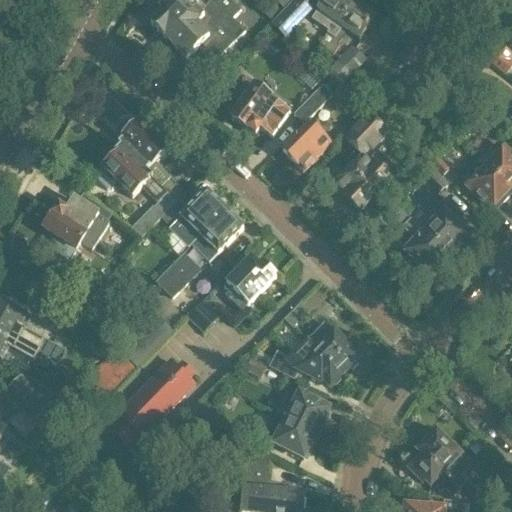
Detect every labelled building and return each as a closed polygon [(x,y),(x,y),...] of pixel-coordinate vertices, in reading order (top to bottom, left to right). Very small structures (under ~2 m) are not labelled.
[(196,11),(202,5),(196,0),(166,0),(158,8),(153,7),(145,15),(145,21),(186,63),(199,50),(214,65),(245,34),(233,22),(242,13),(228,0),(214,0),(199,15),(196,11)] [(285,39),(310,12),(298,0),(273,27),(285,39)] [(297,0),(275,0),(274,1),(286,12),(297,0)] [(336,40),(343,30),(339,26),(355,4),(349,0),(326,0),(311,22),(328,33),(327,34),(336,40)] [(360,41),(376,18),(355,4),(339,26),(343,30),(336,40),(327,34),(319,47),(333,57),(338,49),(336,47),(347,32),(360,41)] [(409,71),(427,52),(415,41),(397,60),(409,71)] [(435,45),(422,59),(434,70),(447,57),(435,45)] [(496,46),(485,61),(504,77),(511,66),(508,63),(511,58),(496,46)] [(319,72),(331,59),(319,48),(307,60),(319,72)] [(337,93),(367,64),(352,49),(323,78),(337,93)] [(434,83),(440,76),(434,70),(422,59),(400,81),(414,95),(429,79),(434,83)] [(254,90),(246,84),(243,85),(235,97),(235,101),(243,107),(232,122),(248,134),(254,127),(272,140),(285,122),(290,115),(255,89),(254,90)] [(315,115),(332,97),(322,88),(293,117),(303,127),(306,124),(315,115)] [(360,213),(389,183),(367,162),(390,139),(367,116),(344,139),(358,153),(349,163),(354,168),(335,188),(360,213)] [(484,133),(491,125),(482,116),(475,124),(484,133)] [(331,146),(310,126),(282,155),(303,175),(331,146)] [(121,151),(124,155),(151,181),(154,184),(155,185),(161,190),(164,193),(167,196),(177,206),(186,197),(155,166),(165,156),(137,129),(124,143),(126,145),(121,151)] [(509,193),(511,189),(511,158),(504,151),(485,170),(509,193)] [(112,195),(119,188),(132,201),(143,191),(158,206),(167,196),(164,193),(161,190),(155,185),(154,184),(151,181),(124,155),(105,174),(105,175),(99,181),(98,186),(108,195),(112,195)] [(442,180),(449,172),(436,161),(430,168),(442,180)] [(485,170),(479,164),(461,182),(468,189),(466,190),(490,213),(509,193),(485,170)] [(437,200),(449,188),(441,180),(442,180),(430,168),(417,181),(437,200)] [(200,239),(225,214),(207,195),(176,227),(176,233),(191,248),(194,245),(200,239)] [(54,217),(44,233),(58,242),(53,250),(54,255),(66,262),(70,261),(75,254),(76,254),(81,246),(92,253),(109,226),(106,224),(110,217),(81,197),(76,204),(74,202),(62,222),(54,217)] [(433,221),(423,232),(448,257),(467,237),(456,226),(463,219),(446,201),(429,217),(433,221)] [(389,233),(405,216),(395,207),(379,224),(389,233)] [(213,263),(243,231),(225,214),(200,239),(194,245),(213,263)] [(429,277),(448,257),(422,233),(423,232),(417,227),(409,234),(415,240),(403,253),(429,277)] [(173,303),(201,274),(184,257),(156,286),(173,303)] [(260,270),(252,262),(225,290),(234,299),(229,303),(241,315),(276,281),(263,268),(260,270)] [(79,289),(70,303),(83,311),(92,297),(79,289)] [(209,298),(202,305),(209,312),(216,305),(209,298)] [(0,331),(38,353),(50,364),(50,363),(56,367),(62,361),(66,352),(25,331),(21,329),(27,318),(0,303),(0,331)] [(109,335),(119,323),(97,305),(87,318),(109,335)] [(204,337),(219,321),(209,312),(202,305),(187,320),(204,337)] [(309,314),(301,306),(285,322),(293,330),(309,314)] [(111,347),(118,353),(136,370),(138,372),(174,334),(148,309),(111,347)] [(358,366),(358,363),(360,360),(344,345),(344,342),(339,338),(336,338),(324,326),(307,344),(317,353),(343,378),(350,371),(353,371),(358,366)] [(38,353),(0,331),(0,361),(3,363),(9,351),(45,371),(50,364),(38,353)] [(333,388),(336,389),(341,383),(341,380),(343,378),(317,353),(307,344),(288,363),(283,358),(278,355),(270,370),(297,384),(301,375),(330,390),(333,388)] [(118,353),(87,384),(104,401),(136,370),(118,353)] [(245,373),(259,380),(265,370),(251,362),(245,373)] [(143,441),(194,389),(182,377),(170,365),(118,418),(113,413),(102,425),(136,458),(147,446),(143,441)] [(47,411),(52,406),(23,377),(5,395),(34,424),(35,422),(47,411)] [(287,422),(317,437),(329,412),(300,397),(299,398),(290,393),(278,417),(287,422)] [(198,416),(211,423),(217,412),(204,405),(198,416)] [(47,411),(35,422),(52,439),(63,428),(47,411)] [(25,441),(37,429),(20,413),(8,426),(25,441)] [(304,462),(317,437),(287,422),(278,417),(266,442),(274,446),(274,447),(304,462)] [(203,423),(192,418),(185,425),(195,430),(203,423)] [(0,486),(1,487),(9,472),(0,466),(0,439),(6,428),(0,424),(0,486)] [(68,453),(85,469),(103,450),(87,434),(68,453)] [(461,459),(436,434),(434,435),(431,435),(425,441),(425,446),(417,453),(421,457),(421,456),(442,477),(450,485),(450,484),(458,493),(465,486),(467,484),(462,479),(461,472),(454,465),(461,459)] [(255,457),(235,455),(232,484),(244,485),(240,511),(304,511),(305,504),(303,504),(304,496),(277,493),(278,486),(266,485),(269,465),(259,464),(260,459),(255,457)] [(450,485),(442,477),(421,456),(421,457),(412,466),(412,470),(409,472),(423,486),(425,483),(431,489),(433,487),(441,494),(444,490),(452,498),(458,493),(450,484),(450,485)] [(135,462),(130,467),(138,474),(146,466),(142,462),(135,462)] [(483,484),(475,493),(485,502),(494,493),(483,484)]
